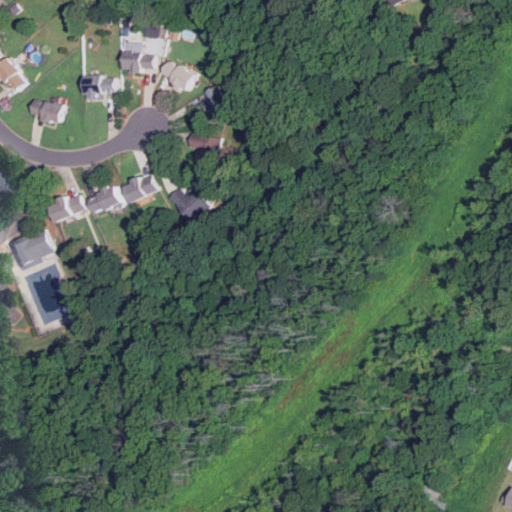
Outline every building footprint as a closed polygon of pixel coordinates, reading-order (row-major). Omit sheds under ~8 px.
[(146,36),(158,37),(159,25),(147,24),(146,36)] [(151,58),(151,50),(129,50),(129,69),(160,69),(160,58),(151,58)] [(35,79),(14,55),(0,67),(20,91),(35,79)] [(204,77),(174,59),(166,74),(195,91),(204,77)] [(89,92),(121,92),(121,74),(89,74),(89,92)] [(239,113),(223,84),(207,93),(222,122),(239,113)] [(66,122),(71,105),(41,95),(35,112),(66,122)] [(221,169),(226,137),(195,133),(193,147),(203,148),(200,166),(221,169)] [(151,182),(148,175),(131,182),(138,200),(166,189),(162,178),(151,182)] [(0,199),(9,186),(0,179),(0,199)] [(101,213),(131,201),(123,182),(93,195),(101,213)] [(198,223),(217,204),(198,184),(190,192),(184,186),(173,197),(198,223)] [(65,220),(90,208),(83,191),(57,203),(65,220)] [(11,241),(22,266),(57,250),(46,226),(11,241)]
